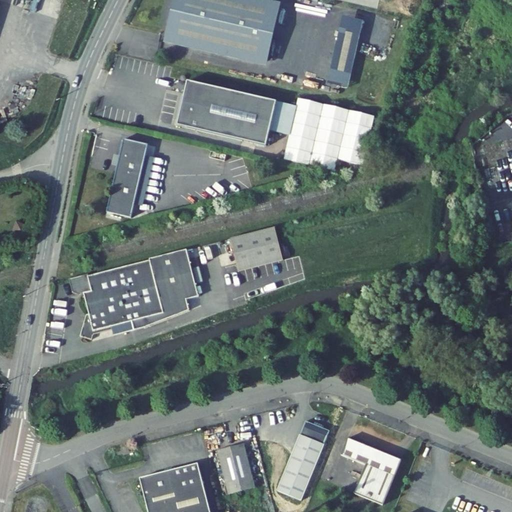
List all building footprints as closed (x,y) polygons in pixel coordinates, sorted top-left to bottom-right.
[(41,12),(58,16),(62,0),(37,0),(44,2),(41,12)] [(280,11),(231,0),(173,0),(165,37),(269,60),(280,11)] [(362,22),(343,18),(328,84),(347,88),(362,22)] [(278,104),(188,84),(180,122),(178,121),(176,129),(268,149),(272,134),(278,104)] [(364,167),(375,117),(297,100),(284,162),(335,173),(337,162),(364,167)] [(278,104),(272,134),(282,136),(288,106),(278,104)] [(106,212),(130,218),(146,164),(151,147),(126,141),(106,212)] [(234,240),(242,273),(287,263),(279,230),(234,240)] [(91,294),(96,314),(93,315),(85,334),(97,340),(100,334),(119,330),(119,326),(128,324),(130,333),(198,313),(196,303),(208,299),(197,251),(99,276),(98,273),(78,278),(81,290),(88,295),(91,294)] [(316,426),(308,423),(279,491),(301,501),(331,432),(324,430),(326,426),(318,423),(316,426)] [(364,468),(351,496),(381,508),(400,462),(349,441),(341,458),(364,468)] [(244,446),(218,452),(229,496),(255,490),(244,446)] [(212,511),(201,464),(143,478),(150,511),(212,511)]
